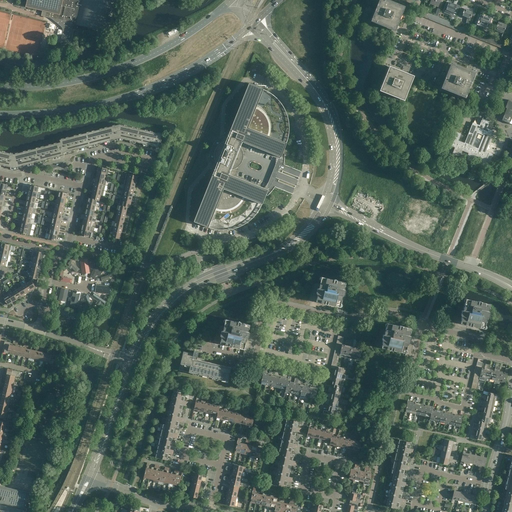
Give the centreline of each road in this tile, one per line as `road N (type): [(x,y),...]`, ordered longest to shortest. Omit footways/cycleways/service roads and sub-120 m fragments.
road 1 (primary): [(0,115),(51,113),(146,90),(256,21)]
road 2 (primary): [(236,0),(144,59),(59,85),(0,88)]
road 3 (tertiary): [(146,337),(184,293),(295,241),(326,203)]
road 4 (residential): [(251,360),(267,302),(347,320),(386,314),(423,325)]
road 5 (tertiary): [(326,203),(338,148),(323,101),(256,21)]
road 6 (tertiary): [(511,287),(326,203)]
road 7 (residential): [(485,99),(495,74),(406,38),(421,0)]
road 8 (residential): [(357,337),(335,334),(323,379),(251,360)]
road 9 (unclassified): [(299,191),(307,165),(301,126),(286,99),(257,79)]
road 10 (unclassified): [(190,228),(217,238),(258,230),(299,191)]
